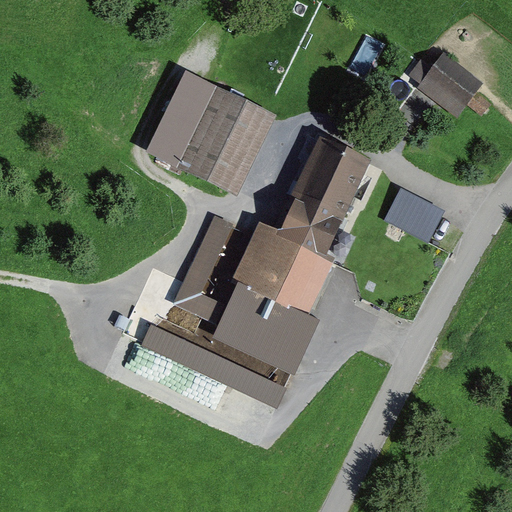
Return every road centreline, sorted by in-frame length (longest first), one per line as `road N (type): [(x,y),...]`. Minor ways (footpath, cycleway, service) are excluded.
road 1 (track): [(158,310),(200,221),(259,199),(276,162),(307,127),(332,130),(487,218)]
road 2 (track): [(0,276),(127,300),(266,355),(295,354),(348,328),(416,360)]
road 3 (unclassified): [(337,511),(487,218),(511,189)]
